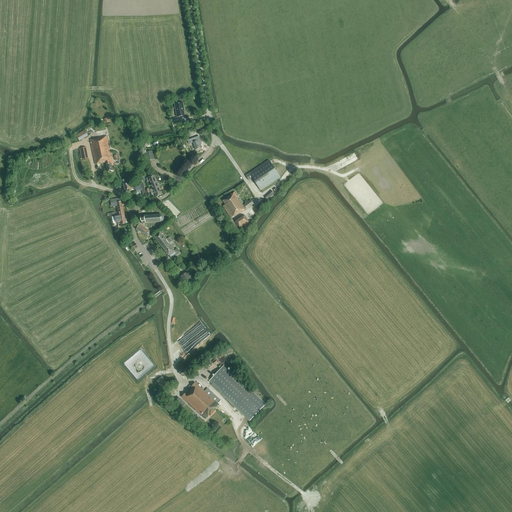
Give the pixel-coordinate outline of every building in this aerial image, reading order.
[(184,107),(183,103),(175,104),(177,117),(178,118),(174,118),(175,123),(180,122),(180,117),(179,118),(179,116),(185,115),(184,110),(183,110),(183,107),(184,107)] [(88,136),(85,130),(76,135),(80,141),(88,136)] [(107,136),(90,139),(95,164),(100,163),(106,162),(108,171),(113,170),(112,166),(114,165),(112,155),(111,155),(107,136)] [(198,141),(193,143),(195,150),(201,147),(200,145),(202,144),(200,139),(198,140),(198,141)] [(88,158),(86,147),(79,148),(82,160),(88,158)] [(147,161),(155,159),(153,150),(145,152),(147,161)] [(281,177),(269,160),(246,175),(249,180),(253,178),(261,190),(281,177)] [(153,188),(153,189),(150,190),(152,194),(155,193),(156,197),(162,194),(154,175),(146,178),(148,181),(150,181),(153,188)] [(132,182),(132,181),(123,184),(126,192),(136,189),(136,192),(142,190),(143,195),(146,194),(145,188),(143,183),(141,178),(137,179),(138,183),(134,184),(134,181),(132,182)] [(266,197),(269,201),(276,195),(274,191),(266,197)] [(225,204),(223,206),(231,218),(237,214),(237,215),(246,209),(238,198),(238,199),(237,197),(237,196),(235,192),(223,200),(225,204)] [(119,214),(124,214),(122,201),(121,202),(120,198),(110,199),(112,207),(117,206),(119,214)] [(247,209),(254,204),(251,200),(244,205),(247,209)] [(126,223),(124,214),(119,214),(119,215),(115,215),(116,223),(120,222),(121,224),(126,223)] [(162,215),(160,215),(154,215),(149,216),(145,216),(141,216),(141,218),(142,222),(142,223),(145,223),(161,222),(163,221),(164,219),(164,217),(162,215)] [(240,230),(250,223),(245,215),(235,222),(240,230)] [(151,231),(139,224),(136,229),(148,236),(150,237),(153,233),(151,231)] [(169,244),(171,242),(172,241),(169,237),(166,240),(160,232),(154,236),(169,255),(172,259),(180,252),(177,248),(174,251),(169,244)] [(189,271),(187,272),(181,277),(187,285),(193,280),(195,279),(189,271)] [(224,366),(209,381),(234,404),(233,405),(250,421),(266,404),(248,388),(248,389),(224,366)] [(208,388),(205,391),(195,382),(191,387),(190,386),(187,389),(189,391),(187,393),(186,392),(182,397),(206,419),(210,415),(210,416),(216,410),(215,409),(219,405),(217,403),(220,400),(208,388)] [(179,410),(185,403),(179,397),(173,404),(179,410)]
